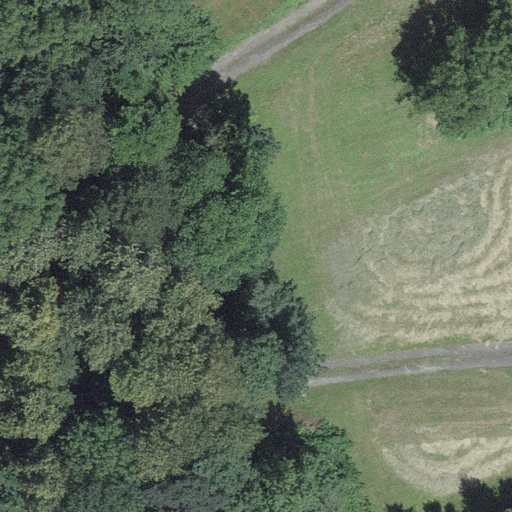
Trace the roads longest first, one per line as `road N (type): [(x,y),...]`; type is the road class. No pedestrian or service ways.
road 1 (track): [(0,425),(281,375),(511,350)]
road 2 (track): [(328,0),(165,107),(0,195)]
